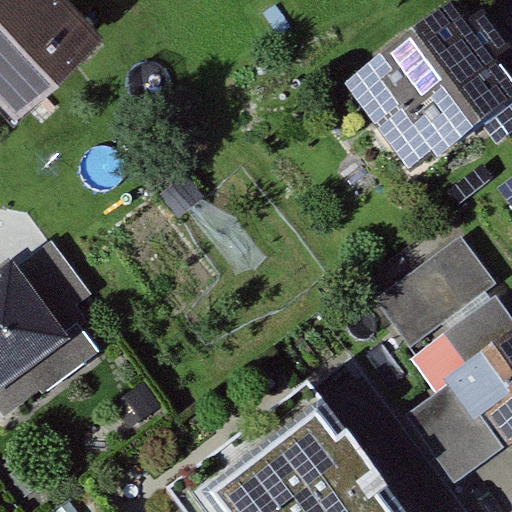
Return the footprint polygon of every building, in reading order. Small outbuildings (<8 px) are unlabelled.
[(0,0),(0,76),(33,112),(113,39),(77,0),(0,0)] [(384,70),(453,167),(511,125),(511,83),(462,15),(384,70)] [(511,453),(511,304),(464,240),(377,303),(422,363),(454,340),(478,372),(461,384),(511,453)] [(23,272),(0,288),(0,406),(80,350),(23,272)] [(181,498),(191,511),(416,511),(321,389),(181,498)]
